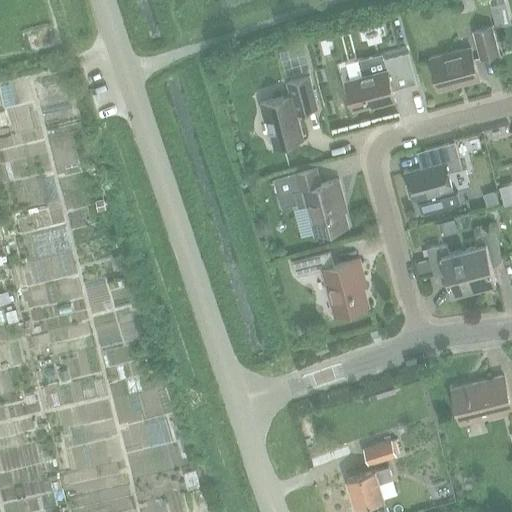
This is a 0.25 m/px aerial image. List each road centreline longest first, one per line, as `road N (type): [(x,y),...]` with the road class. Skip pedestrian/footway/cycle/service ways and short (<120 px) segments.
road 1 (unclassified): [(239,408),(104,0)]
road 2 (residential): [(422,345),(373,163),(377,147)]
road 3 (residential): [(239,408),(422,345)]
road 4 (residential): [(377,147),(397,133),(511,104)]
